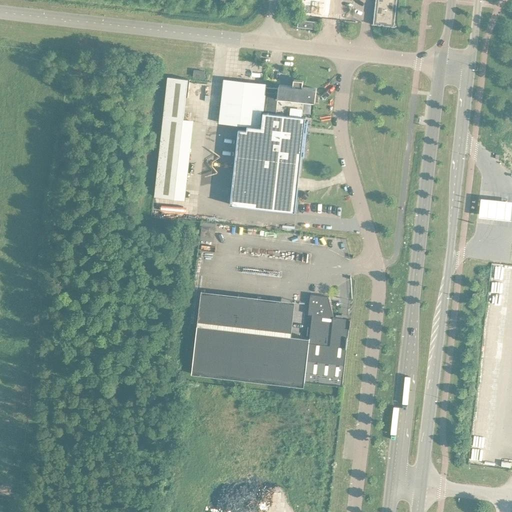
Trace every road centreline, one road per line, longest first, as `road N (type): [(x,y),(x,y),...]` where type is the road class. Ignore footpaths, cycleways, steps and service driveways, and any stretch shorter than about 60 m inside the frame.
road 1 (unclassified): [(351,511),(379,279),(343,156),(348,56)]
road 2 (secondary): [(420,487),(470,69)]
road 3 (secondary): [(441,66),(394,482)]
road 4 (unclassified): [(271,47),(0,16)]
road 5 (unknown): [(308,278),(274,301),(224,292),(229,265),(295,268)]
